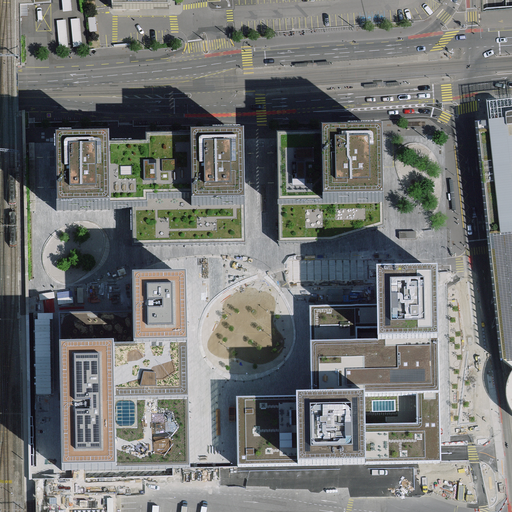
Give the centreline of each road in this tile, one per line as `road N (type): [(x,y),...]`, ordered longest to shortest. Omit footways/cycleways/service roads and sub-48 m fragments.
road 1 (secondary): [(416,45),(0,81)]
road 2 (secondary): [(0,101),(311,104)]
road 3 (primary): [(483,274),(511,511)]
road 4 (primary): [(494,0),(511,207)]
road 5 (secondary): [(311,104),(433,112),(468,132)]
road 6 (secondary): [(311,104),(468,92)]
road 7 (primary): [(468,132),(483,274)]
road 8 (unknown): [(201,493),(192,366)]
